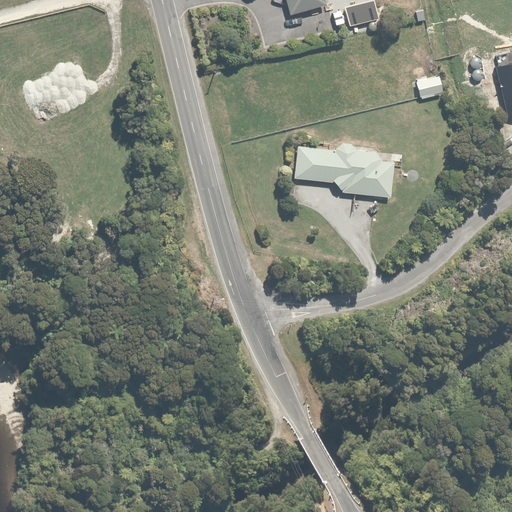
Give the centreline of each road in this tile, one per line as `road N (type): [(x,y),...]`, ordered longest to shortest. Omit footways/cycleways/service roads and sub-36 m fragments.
road 1 (tertiary): [(160,0),(247,320)]
road 2 (unclassified): [(247,320),(380,295),(511,196)]
road 3 (tertiary): [(247,320),(348,511)]
